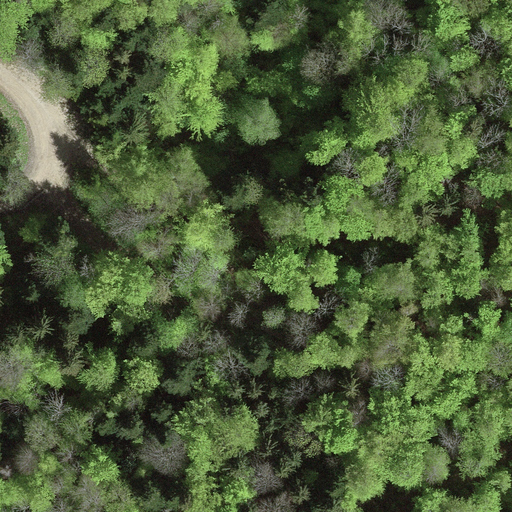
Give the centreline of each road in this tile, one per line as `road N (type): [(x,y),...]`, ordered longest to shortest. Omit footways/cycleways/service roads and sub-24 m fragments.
road 1 (track): [(36,180),(131,270),(281,337),(400,359),(511,367)]
road 2 (track): [(40,119),(134,193),(222,225),(295,236),(358,233),(428,223),(511,197)]
road 3 (track): [(0,79),(40,119),(48,142),(36,180),(0,204)]
